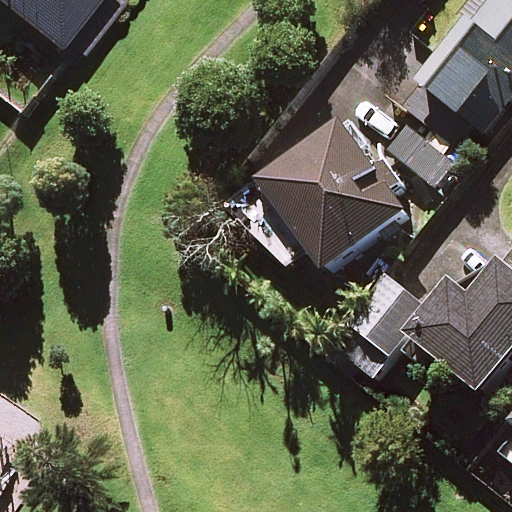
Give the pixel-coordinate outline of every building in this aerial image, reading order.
[(19,0),(83,49),(120,0),(19,0)] [(412,111),(424,121),(395,158),(455,204),(511,130),(511,0),(478,0),(459,25),(472,34),(412,111)] [(421,210),(360,131),(350,117),(265,182),(337,275),(421,210)] [(410,350),(413,352),(444,378),(454,365),(495,398),(511,376),(511,264),(484,300),(464,284),(439,314),(410,350)] [(511,438),(503,450),(511,457),(511,438)]
